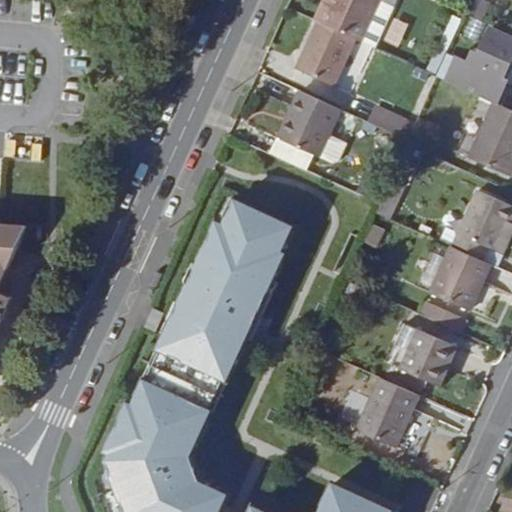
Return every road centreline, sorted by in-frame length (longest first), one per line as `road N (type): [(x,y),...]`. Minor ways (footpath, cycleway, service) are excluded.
road 1 (tertiary): [(15,470),(127,276),(249,0)]
road 2 (residential): [(458,511),(511,395)]
